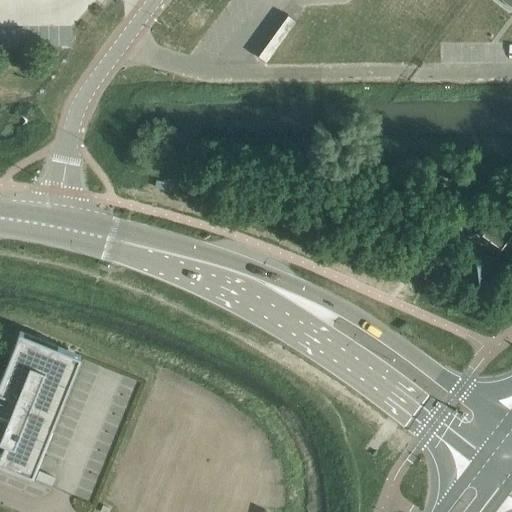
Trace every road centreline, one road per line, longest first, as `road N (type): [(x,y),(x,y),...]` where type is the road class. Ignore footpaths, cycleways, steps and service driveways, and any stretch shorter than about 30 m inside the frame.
road 1 (unclassified): [(511,420),(346,311),(246,277)]
road 2 (unclassified): [(246,277),(480,462)]
road 3 (unclassified): [(57,226),(80,103),(153,0)]
road 4 (unclassified): [(246,277),(57,226)]
